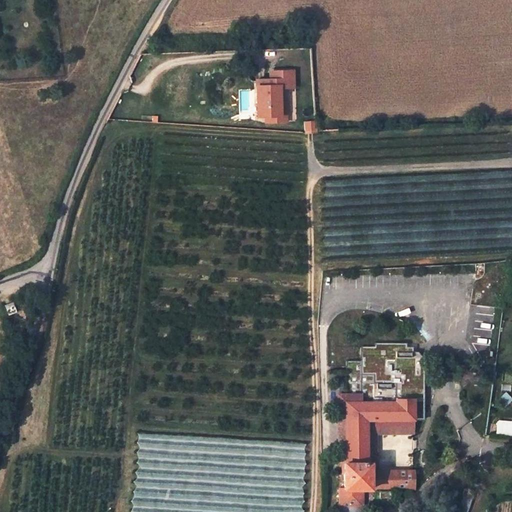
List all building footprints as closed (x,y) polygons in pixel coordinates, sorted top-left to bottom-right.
[(293,88),(293,72),(270,73),(270,81),(256,81),(257,118),(265,117),(280,117),(280,102),(279,87),(284,87),(284,88),(293,88)] [(280,117),(265,117),(265,124),(287,123),(286,102),(280,102),(280,117)] [(9,316),(17,313),(13,303),(5,306),(9,316)] [(423,398),(422,375),(417,375),(417,372),(422,372),(422,358),(416,351),(410,351),(409,346),(388,346),(388,352),(381,352),(381,346),(360,346),(360,361),(345,361),(345,394),(337,394),(337,437),(345,437),(345,462),(369,463),(369,432),(376,432),(413,432),(413,418),(423,418),(423,402),(418,402),(418,398),(423,398)] [(511,421),(495,421),(495,435),(511,435),(511,421)] [(370,471),(369,463),(345,462),(342,462),(343,489),(338,489),(338,506),(361,506),(361,489),(370,489),(370,471)] [(370,489),(413,488),(413,470),(377,471),(370,471),(370,489)] [(463,491),(457,511),(464,511),(470,493),(463,491)]
